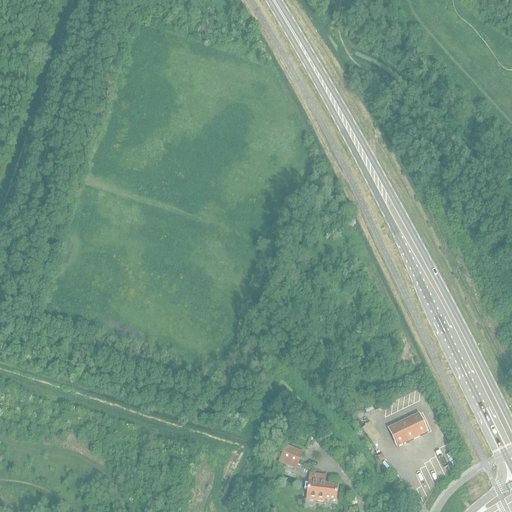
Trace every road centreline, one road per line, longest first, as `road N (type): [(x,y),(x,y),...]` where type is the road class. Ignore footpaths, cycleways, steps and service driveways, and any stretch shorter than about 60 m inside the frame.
road 1 (primary): [(373,178),(504,456)]
road 2 (primary): [(511,427),(394,201),(373,178)]
road 3 (primary): [(373,178),(271,0)]
road 4 (unknown): [(125,511),(106,473),(71,450),(0,443)]
